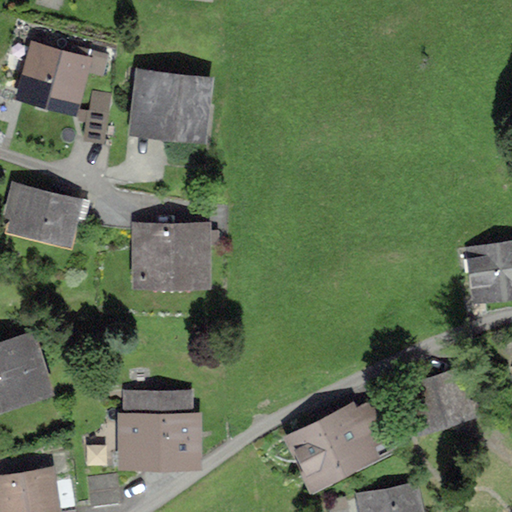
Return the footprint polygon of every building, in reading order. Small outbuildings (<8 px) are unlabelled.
[(38,43),(26,85),(72,98),(84,56),(38,43)] [(206,76),(145,69),(139,120),(200,127),(206,76)] [(105,94),(87,91),(82,118),(100,121),(105,94)] [(19,218),(65,230),(73,196),(18,182),(11,214),(20,216),(19,218)] [(142,271),(203,271),(203,221),(142,221),(142,271)] [(511,236),(471,243),(477,289),(511,284),(511,236)] [(0,337),(0,394),(44,381),(28,329),(0,337)] [(411,381),(422,418),(468,404),(457,367),(411,381)] [(130,389),(130,451),(192,450),(192,411),(189,411),(189,389),(130,389)] [(364,436),(385,426),(371,398),(350,408),(349,406),(297,432),(315,468),(367,442),(364,436)] [(88,470),(92,500),(122,496),(118,466),(88,470)] [(1,475),(6,511),(10,511),(76,501),(71,473),(49,477),(48,468),(1,475)] [(413,480),(329,497),(332,511),(418,511),(419,511),(413,480)]
